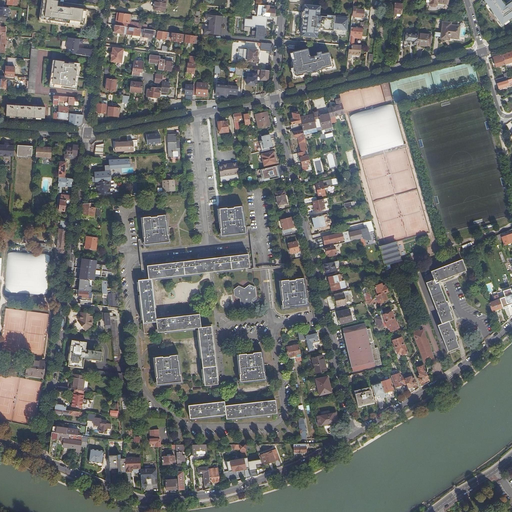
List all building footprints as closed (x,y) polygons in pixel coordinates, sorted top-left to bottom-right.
[(43,12),(44,0),(41,0),(39,22),(85,29),(88,10),(85,10),(84,18),(85,18),(84,25),(41,19),(42,12),(43,12)] [(58,1),(48,0),(44,0),(43,12),(42,12),(41,19),(84,25),(85,18),(84,18),(85,10),(70,7),(70,8),(63,7),(57,7),(58,1)] [(166,0),(155,0),(154,9),(158,10),(157,12),(160,12),(160,10),(165,11),(166,0)] [(394,0),(393,16),(395,16),(395,20),(399,21),(400,16),(401,16),(402,4),(397,3),(397,0),(394,0)] [(511,1),(509,3),(508,2),(506,4),(502,0),(484,0),(485,1),(484,2),(496,17),(511,12),(511,1)] [(256,5),(254,15),(259,16),(269,17),(274,17),(275,7),(256,5)] [(303,26),(303,28),(318,30),(318,28),(323,28),(329,29),(329,31),(332,31),(333,16),(327,15),(327,17),(319,16),(320,6),(305,5),(304,11),(303,11),(302,26),(303,26)] [(353,6),(352,16),(355,17),(359,17),(363,18),(364,10),(356,9),(356,6),(353,6)] [(9,8),(0,7),(0,15),(8,16),(9,8)] [(511,12),(496,17),(503,27),(511,20),(511,12)] [(131,15),(117,13),(116,21),(117,21),(117,26),(127,27),(142,29),(144,29),(147,30),(147,25),(141,24),(141,23),(131,22),(129,21),(130,16),(131,16),(131,15)] [(335,16),(333,16),(332,31),(333,31),(334,29),(347,31),(348,19),(335,17),(335,16)] [(447,37),(458,38),(459,26),(450,25),(451,23),(443,22),(441,39),(446,39),(447,37)] [(117,26),(113,25),(112,29),(114,30),(114,33),(123,34),(126,35),(127,27),(117,26)] [(127,27),(126,35),(132,35),(132,38),(140,39),(142,29),(127,27)] [(351,27),(349,45),(354,45),(354,38),(358,38),(358,36),(362,37),(362,28),(360,28),(351,27)] [(318,30),(303,28),(302,36),(317,38),(318,30)] [(147,30),(144,29),(143,37),(152,38),(153,35),(155,35),(156,31),(147,30)] [(169,40),(170,33),(158,31),(157,39),(169,40)] [(417,45),(430,47),(431,33),(418,31),(418,34),(417,45)] [(183,42),(184,35),(172,33),(171,40),(183,42)] [(413,44),(417,45),(418,34),(405,33),(404,41),(413,42),(413,44)] [(198,36),(194,36),(186,35),(185,42),(194,44),(195,39),(198,40),(198,37),(198,36)] [(79,39),(68,37),(68,41),(66,49),(73,50),(72,54),(91,56),(91,51),(81,49),(81,51),(77,50),(77,48),(79,39)] [(272,44),(261,43),(261,50),(271,51),(272,44)] [(349,45),(349,46),(348,61),(351,62),(352,58),(359,59),(360,46),(354,45),(349,45)] [(38,49),(31,48),(30,64),(28,91),(28,93),(34,94),(38,49)] [(124,49),(113,48),(113,52),(112,52),(111,57),(112,57),(111,61),(122,63),(124,49)] [(258,50),(249,49),(248,57),(245,57),(245,53),(247,53),(247,49),(239,48),(238,60),(257,62),(259,62),(260,55),(257,54),(258,50)] [(329,52),(322,54),(321,52),(317,52),(317,55),(316,56),(316,55),(314,56),(314,58),(311,59),(308,56),(309,54),(308,49),(293,52),(294,60),(292,61),(294,68),(295,68),(295,70),(293,72),(294,75),(296,76),(299,76),(301,73),(303,72),(303,74),(310,72),(310,73),(318,72),(318,70),(325,69),(325,67),(327,67),(327,68),(329,69),(332,68),(333,66),(333,63),(331,62),(330,62),(330,60),(331,59),(329,52)] [(62,52),(52,51),(51,60),(55,60),(53,78),(54,78),(53,86),(62,88),(63,84),(66,85),(66,86),(74,87),(75,80),(75,79),(74,78),(74,75),(78,76),(78,71),(76,71),(77,63),(70,62),(69,63),(64,63),(64,61),(60,61),(62,52)] [(505,64),(506,65),(511,62),(511,52),(503,55),(505,64)] [(503,55),(502,54),(493,57),(495,60),(494,61),(496,67),(505,64),(503,55)] [(164,70),(165,61),(160,60),(160,56),(150,55),(149,62),(159,64),(158,69),(164,70)] [(196,64),(196,57),(190,56),(190,63),(188,63),(187,79),(194,80),(196,64)] [(5,75),(14,76),(16,58),(7,57),(5,75)] [(164,70),(172,71),(173,62),(165,61),(164,70)] [(133,66),(132,77),(131,81),(139,82),(140,75),(142,76),(143,67),(133,66)] [(268,80),(269,71),(261,70),(261,77),(260,80),(264,80),(268,80)] [(497,84),(510,79),(508,72),(504,73),(505,76),(496,79),(497,84)] [(247,85),(256,86),(257,81),(257,78),(247,77),(247,85)] [(511,78),(510,79),(497,84),(499,89),(511,84),(511,78)] [(106,89),(105,90),(116,91),(117,80),(107,79),(107,80),(106,79),(106,82),(106,83),(106,86),(105,86),(105,89),(106,89)] [(162,88),(161,92),(169,93),(170,83),(170,82),(163,81),(162,83),(162,88)] [(228,86),(227,94),(237,95),(238,87),(233,86),(233,82),(228,81),(228,86)] [(208,83),(194,82),(194,84),(193,95),(193,96),(207,97),(208,83)] [(193,95),(194,84),(192,84),(192,86),(186,85),(185,95),(193,95)] [(224,97),(227,98),(227,94),(228,86),(225,86),(217,85),(215,95),(216,96),(219,96),(220,95),(224,96),(224,97)] [(129,96),(141,97),(142,89),(131,87),(129,96)] [(156,97),(157,97),(158,88),(156,87),(156,90),(152,89),(148,89),(147,97),(156,98),(156,97)] [(68,101),(68,97),(59,96),(59,98),(59,104),(59,110),(59,112),(68,113),(68,107),(63,107),(63,101),(68,101)] [(73,101),(73,97),(68,97),(68,101),(68,105),(77,106),(78,102),(77,101),(73,101)] [(347,119),(341,99),(335,100),(337,106),(328,109),(329,114),(330,117),(335,116),(340,114),(342,120),(347,119)] [(98,103),(97,103),(96,113),(106,114),(107,105),(98,104),(98,103)] [(15,105),(7,105),(6,116),(45,118),(45,107),(36,106),(36,105),(33,105),(32,106),(19,105),(19,104),(15,104),(15,105)] [(119,108),(109,107),(108,116),(109,116),(109,117),(111,117),(111,116),(119,117),(119,108)] [(318,130),(322,129),(319,116),(320,116),(320,115),(319,111),(313,112),(314,115),(317,127),(318,130)] [(68,120),(68,113),(59,112),(57,112),(57,113),(57,119),(68,120)] [(259,123),(257,123),(259,128),(268,126),(267,121),(268,121),(266,112),(255,115),(256,119),(258,119),(259,123)] [(291,125),(292,129),(293,128),(299,127),(298,124),(301,123),(300,117),(299,112),(293,113),(294,119),(291,119),(292,125),(291,125)] [(82,123),(83,115),(70,113),(69,125),(78,125),(82,123)] [(241,113),(233,115),(236,130),(239,129),(239,122),(240,122),(239,119),(242,119),(241,113)] [(326,131),(333,129),(332,123),(330,117),(329,114),(326,115),(320,116),(319,116),(322,129),(326,128),(326,131)] [(302,126),(303,130),(310,129),(317,127),(314,115),(300,117),(301,123),(302,126)] [(224,122),(218,122),(219,133),(228,132),(227,122),(224,122)] [(301,152),(307,151),(304,137),(303,130),(302,126),(299,127),(293,128),(295,138),(298,137),(301,152)] [(147,135),(147,145),(159,144),(158,134),(147,135)] [(168,155),(180,155),(180,141),(176,141),(176,135),(168,135),(168,155)] [(270,135),(261,137),(264,149),(273,147),(270,135)] [(135,140),(127,141),(127,142),(134,142),(134,152),(136,152),(135,140)] [(124,151),(124,142),(121,142),(115,143),(115,151),(124,151)] [(127,142),(124,142),(124,151),(124,152),(134,152),(134,142),(127,142)] [(103,156),(104,144),(97,145),(95,159),(103,158),(103,156)] [(13,156),(13,146),(8,146),(8,145),(3,145),(0,145),(0,155),(2,156),(7,156),(13,156)] [(78,156),(79,146),(74,145),(73,148),(68,147),(67,154),(72,155),(78,156)] [(31,148),(27,147),(17,147),(16,156),(31,157),(31,153),(31,148)] [(52,158),(52,148),(35,147),(34,157),(52,158)] [(346,152),(349,165),(356,163),(356,159),(353,150),(346,152)] [(307,165),(311,164),(307,151),(301,152),(299,153),(300,158),(301,158),(303,171),(308,169),(307,165)] [(264,166),(276,163),(273,152),(262,155),(264,166)] [(67,163),(68,159),(60,159),(59,177),(65,178),(65,175),(66,175),(67,163)] [(221,177),(239,174),(237,163),(222,165),(222,166),(219,166),(221,177)] [(277,166),(260,170),(262,178),(263,178),(264,182),(270,180),(270,178),(276,176),(280,176),(277,166)] [(96,182),(111,181),(111,171),(95,172),(95,173),(95,177),(93,177),(92,178),(93,182),(96,182)] [(73,187),(74,179),(65,178),(59,177),(58,192),(62,192),(62,186),(73,187)] [(319,183),(316,184),(318,196),(322,195),(322,196),(326,196),(325,190),(326,190),(325,186),(332,185),(331,179),(319,182),(319,183)] [(114,190),(113,181),(111,181),(96,182),(97,188),(98,188),(99,196),(110,195),(110,190),(114,190)] [(163,182),(163,185),(164,185),(164,188),(163,188),(162,189),(163,193),(175,192),(175,181),(163,182)] [(393,194),(405,237),(416,234),(427,231),(415,187),(393,194)] [(275,193),(278,206),(287,203),(284,191),(275,193)] [(405,237),(393,194),(373,199),(385,243),(405,237)] [(317,200),(313,201),(315,211),(325,209),(323,201),(324,200),(325,201),(327,200),(327,198),(317,200)] [(71,205),(72,201),(58,199),(57,209),(60,210),(60,211),(65,211),(66,204),(71,205)] [(90,203),(84,204),(82,215),(94,217),(96,208),(90,207),(90,203)] [(221,236),(223,236),(230,235),(230,233),(232,233),(236,233),(237,234),(242,234),(246,233),(245,229),(245,226),(244,226),(244,224),(243,212),(242,212),(242,206),(237,207),(234,207),(234,208),(228,209),(227,209),(227,208),(219,209),(220,214),(219,214),(221,229),(220,229),(221,236)] [(322,213),(311,216),(314,228),(320,227),(321,230),(329,228),(329,225),(330,225),(330,223),(331,223),(330,220),(329,220),(329,218),(327,219),(326,215),(323,216),(322,213)] [(144,239),(144,242),(144,245),(153,243),(153,242),(160,241),(160,243),(169,242),(168,235),(167,235),(166,220),(165,220),(165,215),(157,216),(157,217),(150,218),(150,217),(143,217),(144,237),(144,239)] [(283,230),(293,228),(291,218),(281,220),(283,230)] [(349,232),(351,241),(360,239),(362,247),(365,246),(364,239),(370,237),(369,232),(374,231),(371,221),(364,222),(365,228),(367,227),(367,228),(349,232)] [(249,229),(250,241),(251,243),(253,269),(247,269),(248,272),(255,271),(264,270),(263,268),(256,268),(253,243),(252,226),(248,226),(248,229),(249,229)] [(59,253),(64,254),(67,232),(64,231),(64,230),(61,230),(59,229),(58,236),(59,236),(57,248),(58,249),(59,250),(59,253)] [(504,245),(511,242),(511,233),(511,230),(500,234),(502,240),(504,245)] [(345,240),(345,243),(351,241),(349,232),(349,231),(323,237),(324,245),(344,240),(345,240)] [(86,249),(96,250),(98,238),(87,237),(87,241),(87,242),(86,249)] [(297,242),(288,244),(290,254),(299,252),(297,242)] [(392,244),(397,262),(401,261),(396,243),(392,244)] [(379,248),(388,279),(391,278),(393,277),(390,264),(397,262),(392,244),(379,248)] [(329,253),(329,256),(336,255),(334,247),(325,248),(326,249),(324,249),(325,254),(329,253)] [(3,293),(25,294),(27,254),(5,253),(3,293)] [(48,255),(27,254),(25,294),(46,295),(48,255)] [(248,254),(144,266),(141,266),(136,267),(143,334),(198,328),(204,386),(218,384),(211,327),(201,328),(199,314),(155,319),(151,279),(245,268),(247,268),(249,268),(248,254)] [(437,325),(448,352),(458,347),(455,340),(456,339),(452,329),(451,329),(448,321),(453,320),(450,312),(451,311),(447,301),(446,302),(438,283),(439,282),(439,281),(466,271),(461,260),(431,272),(431,273),(425,276),(427,282),(426,283),(442,324),(437,325)] [(338,261),(323,264),(325,273),(336,270),(335,265),(339,265),(338,261)] [(80,278),(80,279),(90,280),(90,279),(91,279),(91,277),(96,277),(97,273),(79,271),(78,277),(80,278)] [(328,277),(330,284),(341,281),(339,275),(328,277)] [(80,279),(79,290),(89,291),(89,293),(90,293),(90,291),(90,289),(89,289),(90,280),(80,279)] [(283,308),(286,308),(292,307),(291,306),(293,306),(298,305),(298,307),(307,306),(307,298),(306,299),(304,284),(303,281),(303,279),(295,279),(295,280),(289,281),(289,280),(288,280),(281,281),(281,287),(282,301),(283,308)] [(341,281),(330,284),(332,291),(346,288),(345,282),(345,280),(341,281)] [(385,293),(388,292),(386,287),(383,288),(381,284),(375,286),(378,295),(385,293)] [(255,288),(250,285),(249,285),(244,289),(240,287),(238,286),(233,290),(234,296),(240,299),(241,305),(243,306),(247,308),(252,304),(251,298),(252,297),(256,294),(255,288)] [(503,308),(511,304),(511,292),(510,288),(503,291),(505,297),(499,299),(503,308)] [(79,290),(77,290),(76,297),(82,297),(82,299),(85,299),(85,298),(92,298),(92,293),(90,293),(89,293),(89,291),(79,290)] [(348,290),(334,294),(335,296),(333,296),(335,305),(337,305),(337,306),(351,302),(348,290)] [(108,301),(109,307),(117,307),(116,292),(108,293),(108,295),(108,301)] [(367,305),(375,302),(375,301),(373,297),(371,292),(366,294),(368,301),(366,302),(367,305)] [(497,310),(503,308),(499,299),(497,293),(497,292),(493,293),(496,301),(489,303),(494,315),(498,314),(497,310)] [(373,297),(375,301),(377,300),(378,303),(387,299),(385,293),(378,295),(373,297)] [(337,317),(339,324),(352,321),(349,310),(338,312),(339,316),(337,317)] [(93,314),(81,312),(80,321),(79,322),(86,331),(91,327),(93,314)] [(385,322),(394,318),(392,312),(383,315),(385,322)] [(379,329),(384,327),(383,323),(381,317),(375,319),(379,329)] [(396,324),(394,318),(385,322),(388,328),(389,328),(390,331),(397,328),(396,325),(397,325),(396,324)] [(112,338),(114,362),(120,362),(116,319),(110,320),(111,328),(112,338)] [(342,329),(346,342),(371,336),(370,329),(366,330),(365,324),(342,329)] [(310,334),(310,331),(309,330),(298,333),(299,341),(306,340),(308,351),(314,350),(312,343),(319,341),(317,333),(310,334)] [(431,350),(427,340),(423,330),(420,332),(419,330),(413,333),(414,334),(413,334),(424,363),(434,359),(430,350),(431,350)] [(346,342),(350,359),(378,352),(377,348),(374,349),(371,336),(346,342)] [(395,347),(404,344),(401,337),(392,341),(395,347)] [(72,340),(69,366),(83,368),(84,358),(101,361),(103,352),(100,351),(100,350),(97,350),(97,351),(86,349),(87,342),(72,340)] [(407,353),(404,344),(395,347),(397,354),(401,352),(402,355),(407,353)] [(286,347),(288,357),(295,356),(295,358),(296,361),(301,361),(299,345),(286,347)] [(264,372),(263,372),(262,358),(261,358),(261,352),(253,353),(253,354),(250,354),(246,355),(246,354),(239,355),(239,360),(240,374),(239,374),(240,382),(242,382),(249,381),(249,380),(253,379),(256,379),(256,380),(265,379),(264,375),(264,372)] [(378,352),(350,359),(353,372),(381,365),(378,352)] [(169,357),(162,358),(162,357),(154,358),(155,363),(154,363),(156,377),(155,377),(156,385),(165,384),(165,382),(172,382),(172,383),(181,382),(180,375),(179,375),(177,361),(176,355),(169,356),(169,357)] [(316,373),(326,371),(323,356),(312,358),(316,373)] [(43,365),(44,362),(32,360),(32,359),(28,358),(25,376),(29,376),(30,375),(42,377),(42,374),(44,374),(45,365),(43,365)] [(421,387),(430,382),(429,380),(429,378),(427,376),(427,374),(424,366),(417,368),(421,377),(418,378),(421,387)] [(116,380),(128,381),(128,375),(95,370),(95,377),(116,380)] [(391,376),(395,388),(406,384),(404,379),(403,376),(401,376),(400,373),(399,371),(397,371),(398,374),(395,375),(391,376)] [(74,374),(72,390),(75,390),(83,391),(85,376),(74,374)] [(327,377),(315,380),(319,396),(331,393),(327,377)] [(406,384),(410,394),(415,391),(413,387),(417,385),(415,379),(412,380),(411,377),(404,379),(406,384)] [(381,383),(385,395),(391,393),(390,391),(393,390),(390,379),(381,382),(381,383)] [(376,398),(385,395),(381,383),(372,385),(376,398)] [(358,405),(374,401),(369,387),(354,391),(358,405)] [(83,391),(75,390),(74,394),(72,406),(82,408),(83,404),(84,404),(85,400),(83,399),(84,396),(83,395),(84,391),(83,391)] [(275,400),(225,406),(224,402),(189,406),(190,419),(226,415),(226,419),(277,414),(275,400)] [(332,426),(332,424),(331,422),(334,422),(334,424),(338,423),(336,413),(324,415),(317,417),(318,426),(323,425),(324,428),(332,426)] [(101,418),(94,417),(94,421),(95,421),(94,426),(100,426),(99,433),(106,434),(107,429),(111,429),(111,424),(107,423),(107,420),(101,420),(101,418)] [(53,426),(52,432),(58,433),(78,435),(78,430),(53,426)] [(158,430),(150,431),(150,439),(150,444),(155,444),(156,447),(160,447),(160,439),(159,439),(158,430)] [(51,457),(55,459),(57,440),(58,433),(52,432),(49,454),(51,457)] [(81,446),(86,447),(87,437),(86,437),(78,435),(58,433),(57,440),(64,441),(63,446),(76,448),(75,452),(80,452),(81,446)] [(124,446),(123,433),(121,433),(122,441),(108,440),(108,446),(124,446)] [(302,444),(294,444),(293,444),(293,453),(306,452),(306,444),(302,444)] [(185,451),(184,445),(176,445),(176,449),(177,464),(182,463),(184,461),(184,457),(181,457),(181,452),(182,452),(182,451),(185,451)] [(206,445),(203,445),(192,445),(192,454),(194,457),(196,456),(196,451),(204,451),(205,453),(207,452),(206,445)] [(104,451),(91,449),(89,461),(103,463),(104,451)] [(276,450),(261,455),(265,465),(279,459),(276,450)] [(132,469),(140,469),(140,458),(125,459),(126,473),(132,473),(132,469)] [(249,466),(247,458),(244,459),(231,462),(233,471),(245,469),(249,468),(249,466)] [(262,464),(260,460),(252,461),(253,466),(249,466),(249,468),(249,470),(250,477),(258,476),(256,465),(262,464)] [(209,469),(208,466),(197,468),(198,474),(203,473),(204,486),(211,486),(210,481),(209,469)] [(141,473),(141,487),(142,487),(142,488),(145,488),(146,487),(146,486),(147,485),(147,483),(146,482),(146,479),(157,478),(156,468),(140,469),(141,473)] [(185,474),(185,468),(177,469),(177,470),(179,490),(185,490),(183,474),(185,474)] [(220,481),(218,468),(209,469),(210,481),(212,481),(212,482),(220,481)] [(166,480),(166,490),(177,489),(176,480),(166,480)]
